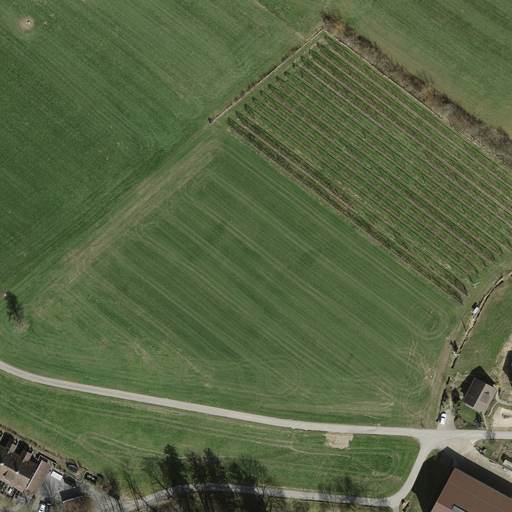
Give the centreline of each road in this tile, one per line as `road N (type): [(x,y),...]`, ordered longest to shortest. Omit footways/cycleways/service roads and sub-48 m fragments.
road 1 (residential): [(0,364),(48,382),(289,424),(433,434)]
road 2 (residential): [(114,511),(184,489),(225,486),(392,502),(406,491),(433,434)]
